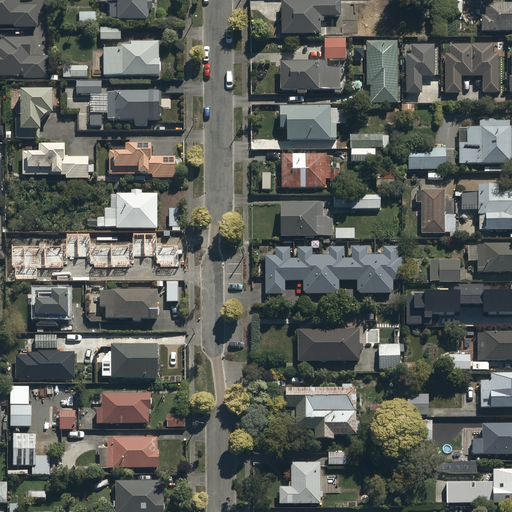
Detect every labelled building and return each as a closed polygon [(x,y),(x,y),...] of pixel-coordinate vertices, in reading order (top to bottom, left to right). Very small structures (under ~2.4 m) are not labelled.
[(0,0),(0,29),(13,29),(13,32),(37,32),(37,9),(20,10),(20,0),(0,0)] [(108,0),(109,7),(111,7),(111,22),(119,22),(119,26),(148,26),(148,15),(152,15),(152,2),(148,2),(147,0),(108,0)] [(461,0),(441,0),(442,18),(462,17),(461,0)] [(341,5),(282,5),(282,39),(320,39),(320,22),(341,22),(341,5)] [(511,8),(485,9),(485,21),(480,21),(480,36),(511,36),(511,8)] [(99,16),(80,16),(79,28),(97,29),(98,21),(99,21),(99,16)] [(101,35),(101,44),(121,44),(121,34),(101,35)] [(345,41),(325,41),(326,63),(345,63),(345,41)] [(0,80),(22,80),(22,82),(49,82),(50,60),(30,60),(30,42),(3,42),(3,44),(0,43),(0,80)] [(399,44),(368,44),(367,89),(371,89),(371,106),(398,106),(399,44)] [(132,52),(104,51),(103,81),(161,81),(161,64),(160,64),(160,46),(132,46),(132,52)] [(435,81),(435,49),(414,49),(414,57),(406,57),(406,96),(423,96),(423,81),(435,81)] [(472,80),(471,49),(450,49),(450,57),(445,57),(446,96),(462,96),(462,80),(472,80)] [(471,49),(472,80),(482,80),(482,96),(498,96),(498,58),(494,58),(493,49),(471,49)] [(307,68),(307,61),(297,61),(297,67),(282,67),(281,67),(281,69),(281,95),(297,95),(297,98),(306,98),(306,95),(340,95),(340,72),(334,72),(334,68),(307,68)] [(88,81),(87,70),(71,71),(71,73),(63,74),(63,82),(88,81)] [(103,85),(77,85),(76,97),(102,98),(103,85)] [(160,97),(108,98),(108,124),(116,124),(116,125),(135,125),(135,130),(148,130),(148,125),(161,125),(160,97)] [(51,98),(19,98),(19,123),(15,123),(15,143),(40,143),(39,129),(40,129),(40,128),(41,128),(42,127),(43,127),(43,126),(44,126),(44,125),(45,124),(45,123),(46,123),(46,122),(47,122),(51,122),(51,98)] [(331,111),(281,111),(281,133),(287,133),(287,146),(331,146),(331,143),(336,143),(336,128),(346,128),(346,114),(331,114),(331,111)] [(480,132),(459,132),(459,170),(484,170),(484,175),(510,175),(510,169),(511,169),(511,133),(511,134),(511,125),(480,126),(480,132)] [(389,136),(350,136),(350,166),(375,166),(375,152),(389,152),(389,136)] [(126,155),(110,155),(110,178),(139,178),(139,180),(149,180),(149,182),(176,182),(175,160),(153,160),(152,147),(126,148),(126,155)] [(40,156),(23,156),(23,179),(53,179),(53,182),(89,182),(89,175),(95,175),(94,167),(89,167),(89,160),(66,161),(66,148),(40,148),(40,156)] [(446,173),(446,172),(455,172),(455,154),(446,154),(446,153),(404,153),(404,168),(409,168),(409,174),(446,173)] [(330,160),(282,160),(282,194),(326,193),(326,186),(341,185),(341,175),(330,175),(330,160)] [(395,176),(376,176),(376,192),(395,191),(395,176)] [(271,178),(262,178),(262,194),(271,194),(271,178)] [(113,226),(113,224),(117,224),(117,228),(157,227),(157,194),(142,195),(142,190),(131,191),(131,193),(117,193),(117,217),(114,217),(114,215),(97,215),(97,220),(97,226),(113,226)] [(501,190),(478,191),(479,220),(486,220),(487,236),(511,235),(511,196),(501,197),(501,190)] [(454,202),(445,202),(445,194),(422,194),(422,196),(417,196),(416,206),(422,206),(422,236),(428,236),(428,239),(434,239),(434,237),(445,237),(445,236),(456,236),(456,238),(468,238),(468,217),(454,217),(454,202)] [(355,197),(334,197),(334,211),(352,211),(352,213),(381,213),(381,199),(356,199),(355,197)] [(281,242),(323,242),(323,247),(330,247),(330,241),(333,241),(333,224),(328,224),(328,222),(324,222),(323,207),(282,207),(281,242)] [(173,220),(169,219),(169,229),(179,229),(180,212),(173,211),(173,220)] [(342,231),(342,243),(355,243),(355,231),(342,231)] [(90,233),(66,233),(67,246),(12,247),(12,267),(16,267),(16,279),(37,278),(37,268),(67,267),(67,258),(90,257),(90,267),(133,267),(133,256),(156,256),(156,267),(179,267),(179,245),(156,245),(156,233),(132,233),(132,244),(90,245),(90,233)] [(511,248),(478,248),(477,252),(468,251),(468,265),(477,265),(477,276),(511,277),(511,248)] [(276,258),(266,258),(266,298),(282,298),(286,295),(286,285),(303,284),(303,296),(308,298),(336,298),(340,295),(339,285),(357,285),(358,295),(363,297),(390,297),(394,293),(394,284),(404,284),(404,262),(399,262),(399,251),(384,251),(384,258),(368,258),(368,251),(352,251),(352,262),(345,262),(345,251),(329,251),(329,258),(314,258),(314,251),(298,251),(298,262),(291,262),(291,251),(276,251),(276,258)] [(461,259),(431,259),(431,280),(461,281),(461,259)] [(178,282),(167,282),(167,303),(178,303),(178,282)] [(406,298),(406,325),(432,325),(432,314),(459,314),(459,305),(484,305),(484,315),(511,314),(511,289),(489,290),(489,283),(455,284),(455,292),(415,292),(415,297),(406,298)] [(52,291),(36,292),(36,326),(58,326),(58,313),(67,313),(67,288),(51,289),(52,291)] [(107,307),(107,321),(133,322),(133,324),(141,325),(141,322),(158,323),(159,295),(100,293),(99,306),(107,307)] [(470,314),(469,314),(435,315),(435,333),(471,332),(470,324),(470,314)] [(361,334),(298,333),(298,366),(360,367),(360,355),(363,355),(363,347),(361,347),(361,334)] [(56,334),(35,335),(35,348),(56,348),(56,334)] [(96,336),(64,336),(64,350),(96,350),(96,336)] [(511,339),(479,338),(478,364),(511,365),(511,339)] [(405,347),(380,347),(380,372),(400,373),(401,355),(404,355),(405,347)] [(159,381),(159,348),(112,348),(112,381),(159,381)] [(15,354),(16,379),(74,378),(74,351),(26,352),(26,354),(15,354)] [(471,358),(450,357),(450,374),(471,374),(471,358)] [(511,378),(490,379),(490,385),(481,385),(482,413),(511,412),(511,378)] [(352,388),(341,388),(341,394),(286,394),(286,413),(291,413),(290,436),(314,436),(314,446),(334,446),(334,441),(355,441),(355,437),(360,437),(360,426),(356,426),(357,394),(352,394),(352,388)] [(429,396),(408,396),(407,419),(429,419),(429,396)] [(153,399),(104,400),(104,414),(97,414),(98,429),(149,428),(148,414),(153,414),(153,399)] [(32,407),(10,407),(10,429),(32,429),(32,407)] [(398,409),(371,409),(371,425),(398,425),(398,409)] [(75,413),(59,413),(59,433),(75,433),(75,413)] [(186,418),(167,418),(167,431),(186,431),(186,418)] [(433,445),(433,424),(413,424),(413,445),(433,445)] [(511,429),(483,429),(483,445),(473,445),(473,460),(511,460),(511,429)] [(12,438),(12,469),(30,469),(30,477),(49,477),(49,460),(35,460),(35,438),(12,438)] [(108,452),(101,452),(101,472),(159,472),(159,443),(108,443),(108,452)] [(349,453),(329,454),(329,469),(349,468),(349,453)] [(471,464),(451,465),(451,479),(472,478),(471,464)] [(321,509),(321,468),(292,468),(292,492),(281,492),(281,509),(321,509)] [(494,481),(447,482),(447,503),(511,502),(511,468),(494,469),(494,481)] [(163,511),(163,483),(116,484),(117,511),(163,511)]
